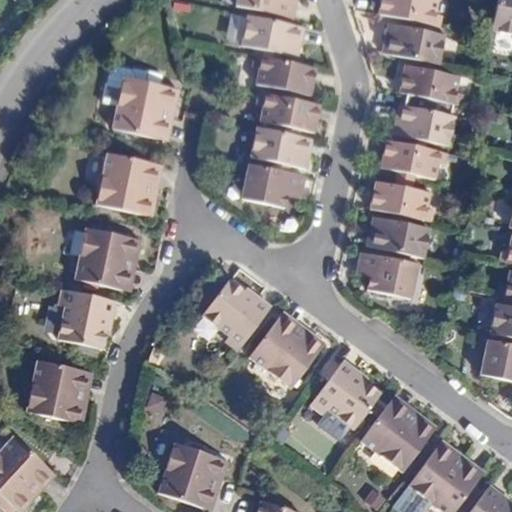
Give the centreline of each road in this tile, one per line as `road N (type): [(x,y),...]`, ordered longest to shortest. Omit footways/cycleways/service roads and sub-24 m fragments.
road 1 (residential): [(327,0),(356,99),(304,291)]
road 2 (residential): [(91,484),(134,351),(169,287),(190,223)]
road 3 (residential): [(304,291),(511,444)]
road 4 (residential): [(0,128),(95,0)]
road 5 (residential): [(190,223),(304,291)]
